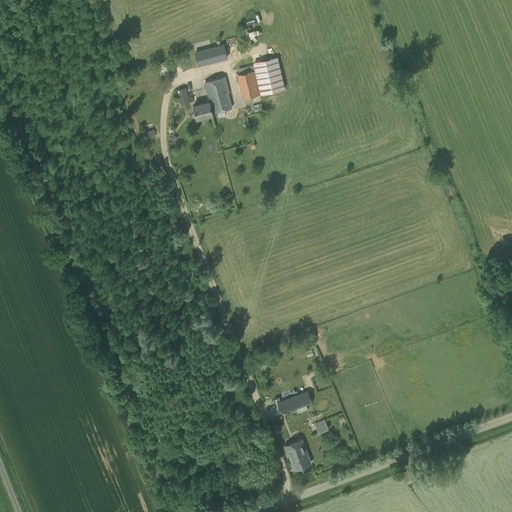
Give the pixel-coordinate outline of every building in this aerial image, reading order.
[(223,45),(194,53),(198,66),(227,58),(223,45)] [(254,70),(237,75),(242,99),(285,89),(277,57),(252,63),(254,70)] [(207,98),(208,102),(193,106),(196,119),(212,115),(211,113),(231,108),(227,94),(228,93),(224,77),(204,82),(208,98),(207,98)] [(185,89),(177,91),(180,100),(188,98),(185,89)] [(230,130),(227,114),(219,116),(221,132),(230,130)] [(153,130),(144,134),(146,139),(155,136),(153,130)] [(511,277),(509,271),(499,276),(507,294),(511,291),(511,277)] [(307,391),(277,403),(281,414),(312,402),(307,391)] [(328,430),(324,419),(314,423),(318,434),(328,430)] [(310,462),(301,439),(285,445),(294,469),(310,462)]
